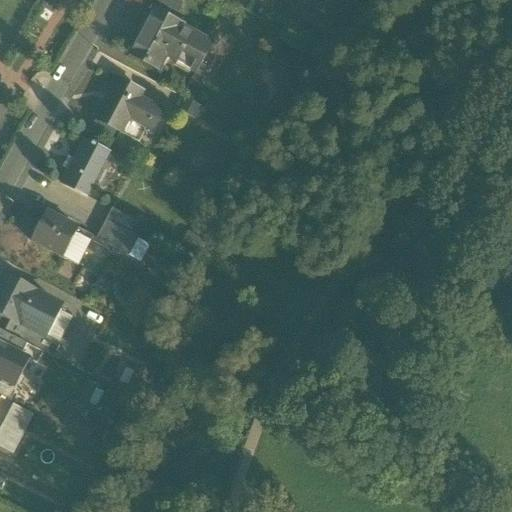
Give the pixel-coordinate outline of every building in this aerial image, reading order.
[(156,0),(177,11),(183,0),(156,0)] [(166,57),(195,73),(211,45),(181,29),(182,27),(153,11),(129,55),(158,71),(166,57)] [(299,27),(322,41),(329,29),(306,15),(299,27)] [(281,41),(272,57),(296,70),(305,53),(281,41)] [(117,132),(121,134),(129,119),(153,132),(163,113),(139,100),(142,93),(116,80),(95,120),(117,132)] [(112,143),(117,132),(95,120),(89,131),(112,143)] [(62,185),(82,196),(89,182),(99,187),(108,172),(98,167),(105,153),(95,148),(96,146),(92,145),(92,146),(85,143),(62,185)] [(112,210),(106,222),(129,234),(135,222),(112,210)] [(31,243),(62,259),(78,229),(46,213),(31,243)] [(138,238),(129,234),(106,222),(96,240),(128,257),(137,241),(138,238)] [(93,237),(78,229),(62,259),(77,267),(93,237)] [(149,247),(137,241),(128,257),(141,263),(149,247)] [(10,321),(21,327),(29,313),(38,295),(1,276),(0,277),(0,316),(9,322),(10,321)] [(57,305),(38,295),(29,313),(21,327),(41,337),(43,333),(55,309),(57,305)] [(55,309),(43,333),(59,342),(72,318),(55,309)] [(0,345),(7,349),(13,338),(0,331),(0,345)] [(7,349),(21,356),(27,345),(13,338),(7,349)] [(21,356),(7,349),(0,362),(0,380),(14,387),(28,360),(21,356)] [(0,426),(0,448),(13,455),(33,417),(11,405),(0,426)] [(503,511),(511,511),(511,504),(509,503),(503,511)]
